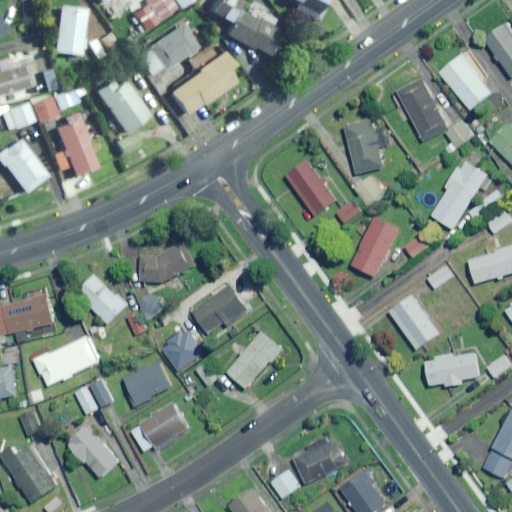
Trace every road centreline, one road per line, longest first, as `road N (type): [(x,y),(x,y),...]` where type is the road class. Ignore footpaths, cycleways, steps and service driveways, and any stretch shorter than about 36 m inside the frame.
road 1 (tertiary): [(436,0),(207,161)]
road 2 (residential): [(356,360),(135,511)]
road 3 (residential): [(356,360),(207,161)]
road 4 (tertiary): [(207,161),(144,200),(0,254)]
road 5 (residential): [(464,511),(356,360)]
